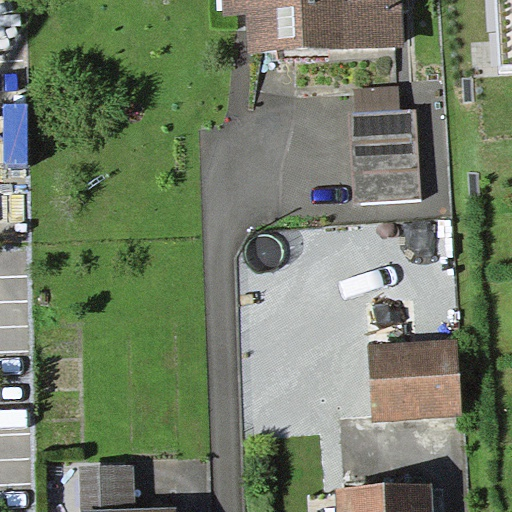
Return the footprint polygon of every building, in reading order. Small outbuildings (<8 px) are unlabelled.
[(401,62),(398,0),(215,0),(217,27),(242,26),(244,69),(401,62)] [(511,0),(491,0),(497,71),(511,69),(511,0)] [(398,94),(350,95),(353,207),(420,205),(417,111),(399,111),(398,94)] [(367,351),(370,427),(456,423),(453,347),(367,351)] [(426,511),(425,493),(331,499),(332,511),(426,511)]
